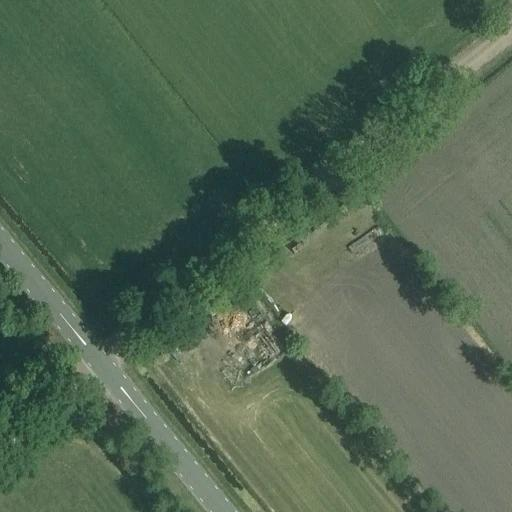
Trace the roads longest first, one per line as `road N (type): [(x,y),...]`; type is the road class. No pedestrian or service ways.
road 1 (track): [(98,362),(511,25)]
road 2 (unclassified): [(222,511),(98,362)]
road 3 (unclassified): [(98,362),(0,242)]
road 4 (unclassified): [(0,443),(98,362)]
